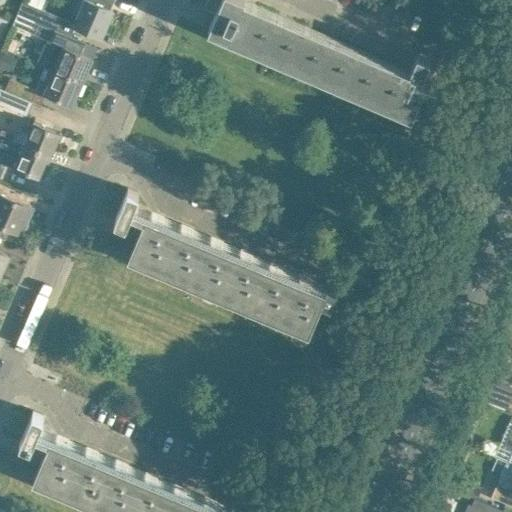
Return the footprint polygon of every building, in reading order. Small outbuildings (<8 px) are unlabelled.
[(113,10),(88,0),(74,0),(66,21),(68,23),(101,37),(113,10)] [(242,4),(243,0),(207,0),(206,3),(217,8),(208,28),(411,116),(425,83),(414,78),(416,73),(423,75),(430,58),(417,53),(410,70),(416,72),(413,78),(242,4)] [(66,21),(22,2),(17,14),(35,21),(35,20),(64,32),(68,23),(66,21)] [(59,44),(64,32),(35,20),(35,21),(17,14),(12,25),(59,44)] [(92,58),(65,46),(63,50),(49,48),(42,63),(55,69),(82,80),(92,58)] [(72,105),(82,80),(55,69),(49,82),(40,78),(36,89),(10,78),(6,88),(32,99),(32,101),(40,104),(44,94),(72,105)] [(0,103),(26,115),(32,101),(32,99),(6,88),(5,89),(0,86),(0,103)] [(17,129),(14,138),(51,154),(60,133),(33,121),(28,134),(17,129)] [(41,179),(51,154),(14,138),(8,135),(6,142),(1,140),(0,142),(0,148),(2,150),(0,155),(0,160),(14,166),(14,167),(41,179)] [(147,215),(149,210),(134,204),(139,192),(128,187),(115,219),(126,224),(127,223),(140,228),(129,254),(308,329),(320,300),(329,304),(329,305),(330,305),(338,288),(336,287),(336,288),(327,284),(324,289),(147,215)] [(0,225),(18,232),(18,231),(22,233),(28,219),(24,217),(29,206),(0,193),(0,225)] [(0,273),(8,255),(0,251),(0,273)] [(511,388),(497,382),(490,401),(508,408),(511,399),(511,388)] [(52,437),(54,432),(39,426),(44,415),(33,410),(20,441),(31,446),(31,445),(45,450),(34,476),(118,511),(241,511),(243,511),(241,510),(241,511),(231,507),(229,511),(52,437)] [(511,463),(507,461),(492,496),(511,504),(511,463)]
